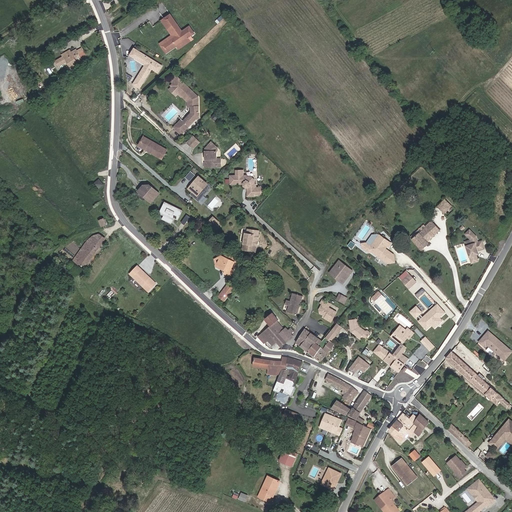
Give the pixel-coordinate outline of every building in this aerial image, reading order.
[(188,38),(194,34),(189,26),(182,31),(170,14),(164,19),(176,36),(161,46),(166,53),(177,45),(188,38)] [(176,36),(164,19),(162,20),(172,35),(160,44),(161,46),(176,36)] [(179,49),(190,41),(188,38),(177,45),(179,49)] [(78,63),(83,61),(81,58),(87,55),(82,48),(77,51),(76,49),(72,52),(63,57),(55,61),(58,67),(65,63),(69,72),(72,70),(73,72),(80,68),(78,63)] [(163,66),(136,48),(131,55),(147,65),(137,79),(143,83),(153,68),(159,72),(163,66)] [(175,82),(178,78),(176,75),(170,81),(173,84),(175,82)] [(199,97),(180,79),(177,83),(175,82),(173,84),(171,86),(172,87),(179,93),(182,96),(188,102),(191,102),(191,107),(191,113),(184,121),(182,119),(174,127),(181,134),(196,118),(197,119),(199,117),(198,116),(199,116),(198,106),(197,106),(197,103),(199,103),(199,97)] [(179,93),(172,87),(169,90),(176,96),(179,93)] [(193,148),(199,142),(193,136),(187,143),(193,148)] [(150,140),(144,137),(139,146),(158,157),(163,148),(154,143),(153,144),(150,142),(150,140)] [(217,159),(217,151),(218,150),(218,148),(211,142),(205,148),(206,163),(212,163),(212,167),(217,167),(217,159)] [(162,159),(167,150),(163,148),(158,157),(162,159)] [(254,184),(254,179),(251,177),(247,177),(247,175),(243,175),(243,170),(236,170),(236,175),(230,176),(230,184),(231,184),(237,184),(237,183),(239,183),(239,184),(243,184),(244,186),(246,187),(247,187),(247,196),(254,196),(254,195),(254,192),(256,192),(256,187),(256,184),(254,184)] [(190,172),(184,178),(189,183),(194,176),(190,172)] [(209,185),(199,176),(189,188),(193,191),(191,194),(199,201),(207,191),(204,188),(205,187),(206,188),(209,185)] [(98,189),(103,185),(99,179),(93,184),(98,189)] [(159,194),(149,185),(144,185),(138,192),(146,198),(152,202),(159,194)] [(442,211),(450,204),(445,199),(437,206),(442,211)] [(165,202),(160,213),(164,215),(163,219),(171,223),(173,218),(178,220),(182,211),(165,202)] [(444,213),(452,206),(450,204),(442,211),(444,213)] [(186,215),(181,223),(184,225),(190,217),(186,215)] [(210,225),(216,231),(223,224),(216,218),(211,223),(211,224),(210,225)] [(427,242),(440,230),(432,221),(425,226),(426,227),(413,239),(422,249),(428,243),(427,242)] [(413,239),(426,227),(425,226),(424,225),(411,237),(413,239)] [(256,247),(256,245),(256,242),(257,241),(258,239),(259,235),(258,235),(259,231),(248,229),(247,234),(245,233),(245,235),(246,236),(246,238),(245,239),(243,240),(243,242),(244,244),(243,250),(254,251),(254,246),(256,247)] [(478,251),(484,248),(482,241),(478,242),(476,236),(470,230),(466,234),(471,240),(473,244),(466,246),(472,263),(478,261),(476,255),(479,254),(478,251)] [(106,239),(99,234),(93,236),(103,243),(106,239)] [(85,267),(103,243),(93,236),(88,240),(72,262),(78,266),(80,263),(85,267)] [(384,250),(385,249),(387,246),(389,247),(391,243),(383,238),(380,242),(376,239),(371,246),(366,243),(362,244),(363,248),(369,252),(372,252),(388,263),(395,262),(394,255),(388,251),(387,252),(384,250)] [(236,268),(239,262),(239,260),(234,258),(231,255),(226,256),(225,257),(234,262),(232,266),(236,268)] [(232,266),(234,262),(225,257),(222,256),(217,266),(225,270),(226,271),(227,267),(231,269),(231,268),(232,266)] [(350,274),(346,271),(348,268),(339,261),(330,273),(334,276),(335,275),(339,278),(338,279),(343,283),(350,274)] [(156,283),(138,266),(130,274),(148,291),(156,283)] [(230,276),(234,269),(231,268),(231,269),(227,267),(226,271),(225,270),(224,273),(230,276)] [(406,271),(399,277),(409,288),(416,282),(406,271)] [(225,301),(234,289),(228,284),(218,297),(225,301)] [(423,288),(416,295),(419,297),(426,291),(423,288)] [(297,315),(300,307),(298,307),(299,305),(300,305),(303,296),(293,293),(290,301),(287,300),(285,305),(289,306),(287,312),(297,315)] [(331,322),(336,313),(328,308),(330,304),(320,298),(318,301),(320,303),(318,307),(320,313),(323,315),(325,316),(324,318),(331,322)] [(435,328),(443,321),(440,318),(445,313),(437,304),(418,321),(426,330),(432,325),(435,328)] [(423,313),(417,306),(410,312),(416,319),(423,313)] [(287,342),(279,333),(283,329),(277,321),(279,320),(272,313),(265,319),(270,326),(258,336),(264,342),(268,339),(272,345),(276,341),(281,346),(287,342)] [(365,331),(360,326),(359,318),(349,320),(351,332),(355,334),(355,333),(361,337),(362,335),(366,339),(371,333),(368,330),(365,331)] [(403,334),(406,331),(400,326),(397,329),(403,334)] [(288,330),(286,327),(283,329),(279,333),(287,342),(293,336),(291,334),(288,330)] [(333,338),(339,331),(334,327),(328,334),(332,338),(333,338)] [(397,329),(391,336),(402,344),(408,337),(409,336),(410,337),(414,333),(408,328),(406,331),(403,334),(397,329)] [(322,341),(305,329),(296,342),(308,352),(315,344),(319,346),(322,341)] [(511,351),(488,331),(479,342),(485,347),(487,345),(505,360),(511,351)] [(308,352),(314,357),(321,348),(323,349),(330,341),(325,338),(322,341),(319,346),(315,344),(308,352)] [(321,348),(314,357),(321,362),(334,344),(330,341),(323,349),(321,348)] [(430,341),(425,345),(430,350),(435,346),(430,341)] [(402,344),(393,355),(398,358),(397,359),(405,364),(409,359),(402,354),(407,347),(402,344)] [(397,359),(398,358),(393,355),(380,345),(375,352),(392,365),(397,359)] [(511,405),(483,380),(485,378),(480,373),(478,375),(452,352),(446,358),(498,405),(501,402),(507,408),(509,408),(511,409),(511,408),(511,405)] [(364,372),(371,365),(359,356),(350,369),(356,372),(359,368),(364,372)] [(286,369),(288,357),(283,357),(282,361),(274,361),(254,357),(253,366),(262,368),(268,369),(268,374),(277,375),(277,374),(280,375),(282,369),(286,369)] [(284,383),(289,370),(293,370),(298,372),(303,362),(288,357),(286,369),(282,369),(280,375),(278,381),(284,383)] [(405,364),(397,359),(392,365),(391,367),(399,372),(405,364)] [(284,383),(278,381),(275,390),(281,392),(278,399),(287,402),(290,396),(289,396),(289,394),(292,396),(295,387),(292,386),(298,372),(293,370),(289,370),(284,383)] [(358,392),(351,386),(350,387),(347,385),(348,384),(341,379),(329,374),(326,380),(344,390),(347,392),(345,395),(343,397),(350,403),(358,392)] [(358,416),(372,396),(365,390),(353,408),(349,414),(354,418),(356,415),(358,416)] [(350,409),(338,401),(332,409),(346,415),(350,409)] [(296,421),(299,414),(286,410),(284,416),(296,421)] [(342,420),(325,413),(319,427),(340,436),(343,429),(339,427),(342,420)] [(418,426),(424,418),(420,414),(418,418),(415,422),(410,419),(403,413),(392,426),(399,431),(404,424),(410,429),(414,423),(418,426)] [(358,416),(356,415),(354,418),(363,423),(364,420),(358,416)] [(354,428),(356,422),(349,418),(346,424),(354,428)] [(419,436),(424,431),(423,430),(429,422),(424,418),(418,426),(414,423),(410,429),(404,424),(399,431),(392,426),(389,430),(394,435),(401,441),(408,434),(411,436),(415,432),(419,436)] [(511,441),(511,420),(510,419),(490,443),(494,447),(496,445),(498,446),(508,434),(511,437),(511,439),(511,441)] [(363,447),(371,429),(357,422),(354,430),(355,431),(353,435),(354,436),(351,442),(363,447)] [(463,434),(452,424),(447,429),(456,436),(468,447),(472,443),(463,434)] [(496,445),(494,447),(498,449),(506,439),(511,444),(511,441),(511,439),(511,437),(508,434),(498,446),(496,445)] [(292,466),(298,454),(285,448),(280,461),(292,466)] [(420,456),(415,450),(410,454),(415,460),(420,456)] [(491,451),(487,456),(492,461),(497,456),(491,451)] [(430,455),(422,462),(435,476),(442,469),(430,455)] [(464,469),(466,467),(461,461),(456,455),(447,463),(460,478),(467,472),(464,469)] [(417,477),(402,458),(392,466),(408,485),(417,477)] [(341,474),(329,468),(322,484),(334,490),(336,485),(335,485),(336,483),(337,483),(341,474)] [(275,493),(277,489),(275,488),(278,480),(268,476),(258,496),(271,502),(273,498),(272,497),(274,493),(275,493)] [(398,511),(400,511),(391,501),(395,497),(389,490),(384,493),(387,496),(377,503),(384,511),(398,511)] [(243,492),(240,499),(246,501),(249,494),(243,492)] [(377,503),(387,496),(384,493),(375,500),(377,503)]
